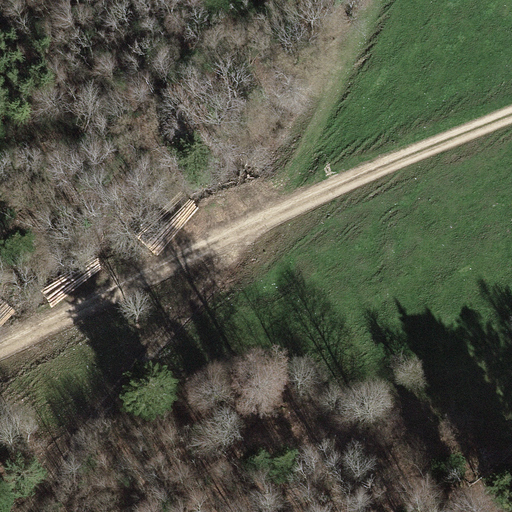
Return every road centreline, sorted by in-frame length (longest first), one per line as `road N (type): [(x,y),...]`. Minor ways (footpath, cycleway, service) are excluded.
road 1 (track): [(40,511),(199,299),(266,224),(373,0)]
road 2 (track): [(0,351),(266,224),(511,121)]
